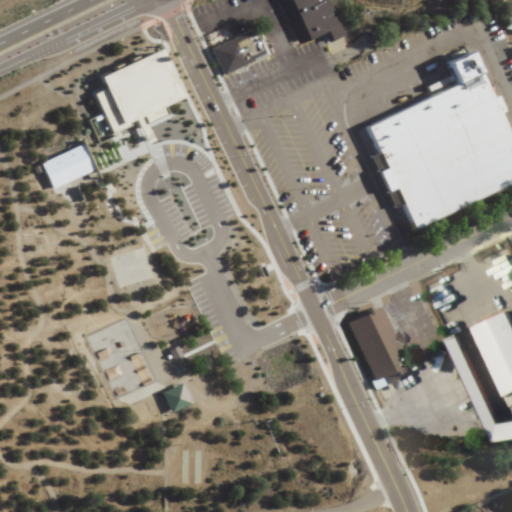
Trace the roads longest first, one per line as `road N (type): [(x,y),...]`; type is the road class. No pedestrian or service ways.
road 1 (residential): [(398,511),(281,245)]
road 2 (residential): [(262,111),(332,83),(417,265)]
road 3 (residential): [(281,245),(164,0)]
road 4 (residential): [(311,310),(511,223)]
road 5 (primary): [(0,59),(128,0)]
